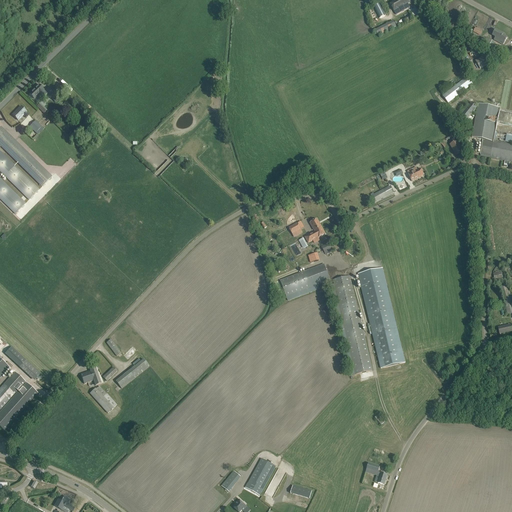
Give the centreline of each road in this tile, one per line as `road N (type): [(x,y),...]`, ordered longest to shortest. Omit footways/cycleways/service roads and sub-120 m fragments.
road 1 (unclassified): [(0,453),(195,242),(238,212),(324,196),(349,220),(471,166)]
road 2 (unclassified): [(382,511),(416,432),(486,342)]
road 3 (unclassified): [(486,342),(471,166)]
road 4 (unclassified): [(0,109),(110,0)]
